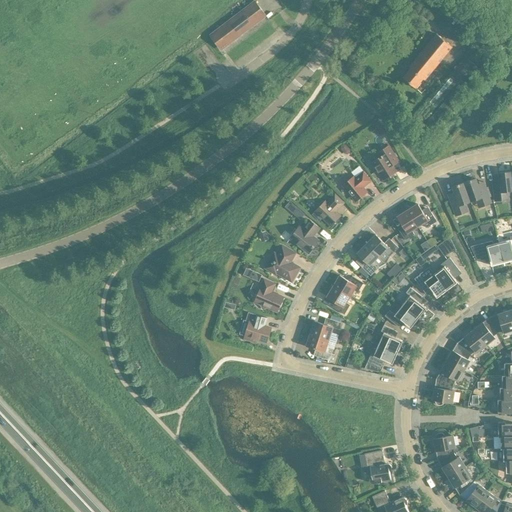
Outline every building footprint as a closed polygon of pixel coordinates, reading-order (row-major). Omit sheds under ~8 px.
[(213,35),(222,48),(266,15),(255,1),(241,11),(243,13),(213,35)] [(505,49),(511,40),(511,38),(493,24),(486,33),(505,49)] [(423,78),(425,80),(452,46),(437,33),(409,67),(411,68),(403,77),(416,88),(423,78)] [(465,57),(452,72),(462,80),(475,65),(465,57)] [(456,83),(450,77),(411,123),(426,136),(465,90),(458,84),(425,124),(423,122),(456,83)] [(379,120),(373,124),(379,135),(386,131),(380,120),(379,120)] [(383,180),(397,171),(393,165),(399,161),(389,145),(378,152),(380,156),(372,162),(383,180)] [(344,182),(344,184),(343,185),(356,201),(367,192),(363,187),(371,181),(363,171),(356,178),(354,176),(350,179),(347,179),(344,182)] [(511,190),(511,174),(511,171),(499,173),(500,181),(493,182),(495,197),(496,201),(502,200),(502,195),(508,194),(508,191),(511,190)] [(476,178),(464,182),(471,201),(476,199),(477,203),(479,207),(485,205),(491,203),(486,187),(484,181),(478,184),(476,178)] [(454,192),(448,194),(450,199),(456,215),(462,213),(468,211),(467,206),(465,203),(471,201),(464,182),(452,187),(454,192)] [(319,204),(319,207),(312,214),(319,220),(322,217),(331,226),(340,215),(336,211),(344,203),(335,194),(327,202),(325,201),(322,201),(319,204)] [(418,204),(408,210),(418,226),(424,222),(427,227),(437,221),(429,209),(423,213),(418,204)] [(418,226),(408,210),(397,216),(403,225),(398,229),(405,240),(414,234),(412,230),(418,226)] [(303,228),(299,226),(290,238),(309,253),(318,240),(313,236),(319,227),(309,220),(303,228)] [(383,260),(388,255),(390,256),(398,247),(389,238),(384,243),(376,234),(367,244),(383,260)] [(511,239),(499,242),(505,265),(511,263),(510,261),(511,260),(511,235),(510,236),(511,239)] [(457,251),(450,237),(437,246),(446,257),(452,253),(457,251)] [(505,265),(499,242),(493,244),(492,241),(471,246),(477,259),(489,256),(492,265),(498,264),(498,267),(505,265)] [(383,260),(367,244),(357,253),(366,262),(361,266),(371,276),(379,267),(378,265),(383,260)] [(266,268),(276,274),(277,272),(292,281),(300,267),(290,262),(295,253),(282,245),(277,254),(274,253),(266,268)] [(439,270),(435,273),(449,292),(454,288),(452,286),(457,282),(451,274),(456,270),(448,259),(438,267),(439,270)] [(449,292),(435,273),(430,277),(428,275),(423,278),(420,274),(414,278),(426,293),(431,289),(437,297),(442,294),(444,296),(449,292)] [(340,275),(334,285),(350,295),(354,289),(358,292),(364,282),(352,276),(349,281),(340,275)] [(257,295),(254,302),(261,305),(262,309),(266,307),(277,312),(284,297),(279,295),(275,284),(264,279),(257,295)] [(350,295),(334,285),(327,297),(336,302),(333,307),(344,314),(350,305),(346,302),(350,295)] [(402,305),(421,320),(425,315),(422,313),(426,308),(418,302),(422,297),(410,287),(406,292),(410,295),(402,305)] [(421,320),(402,305),(395,314),(389,310),(385,316),(399,327),(403,322),(411,328),(414,323),(417,325),(421,320)] [(511,318),(509,310),(490,317),(498,332),(504,330),(504,333),(511,330),(511,318)] [(244,339),(253,342),(254,338),(267,342),(271,328),(265,326),(267,318),(248,312),(246,321),(249,322),(244,339)] [(374,324),(376,316),(369,315),(367,323),(374,324)] [(490,317),(473,330),(486,345),(495,338),(494,336),(498,332),(490,317)] [(315,321),(311,333),(329,339),(331,332),(338,334),(340,329),(341,330),(343,323),(329,318),(327,325),(315,321)] [(384,333),(379,344),(400,353),(403,347),(400,346),(403,340),(394,336),(396,331),(384,325),(381,331),(384,333)] [(486,345),(473,330),(457,342),(471,354),(475,351),(477,352),(486,345)] [(329,339),(311,333),(306,345),(319,350),(317,356),(332,361),(334,354),(332,354),(333,348),(327,346),(329,339)] [(471,354),(457,342),(447,360),(464,370),(470,360),(468,359),(471,354)] [(400,353),(379,344),(376,349),(374,348),(364,368),(378,371),(383,360),(392,364),(395,358),(398,359),(400,353)] [(447,360),(436,378),(453,384),(456,379),(458,381),(464,370),(447,360)] [(511,375),(505,375),(502,375),(502,387),(511,387),(511,375)] [(453,384),(436,378),(433,400),(433,399),(435,399),(435,402),(437,404),(439,405),(442,405),(444,403),(445,401),(453,402),(455,390),(452,390),(453,384)] [(511,387),(502,387),(500,387),(500,399),(511,399),(511,387)] [(480,399),(479,406),(491,407),(492,400),(480,399)] [(511,399),(500,399),(498,399),(498,414),(505,414),(505,412),(511,411),(511,399)] [(484,434),(495,434),(494,421),(483,422),(484,434)] [(511,423),(505,424),(505,421),(498,422),(498,437),(501,437),(501,436),(511,436),(511,423)] [(457,445),(455,446),(453,435),(445,436),(444,434),(442,433),(440,433),(437,434),(436,436),(436,438),(434,439),(434,438),(433,438),(438,459),(454,453),(461,450),(461,448),(460,447),(459,446),(457,445)] [(511,436),(501,436),(501,437),(501,449),(503,449),(503,448),(511,448),(511,436)] [(503,449),(501,449),(497,449),(498,461),(506,461),(506,460),(511,460),(511,448),(503,448),(503,449)] [(382,450),(364,453),(359,454),(363,472),(371,471),(372,476),(370,477),(369,480),(370,480),(371,482),(372,483),(374,483),(382,482),(382,481),(391,479),(389,471),(391,469),(392,467),(392,466),(386,467),(382,450)] [(454,453),(438,459),(449,477),(466,466),(459,456),(457,458),(454,453)] [(466,466),(449,477),(460,494),(473,482),(470,477),(472,476),(466,466)] [(473,482),(460,494),(476,507),(488,491),(474,481),(473,482)] [(385,490),(372,496),(379,511),(384,511),(387,511),(409,511),(406,505),(407,503),(407,500),(408,500),(407,499),(406,498),(404,497),(402,498),(391,503),(385,490)] [(498,498),(488,491),(476,507),(482,511),(496,511),(501,503),(496,500),(498,498)] [(506,505),(501,503),(496,511),(511,511),(511,504),(507,503),(506,505)]
